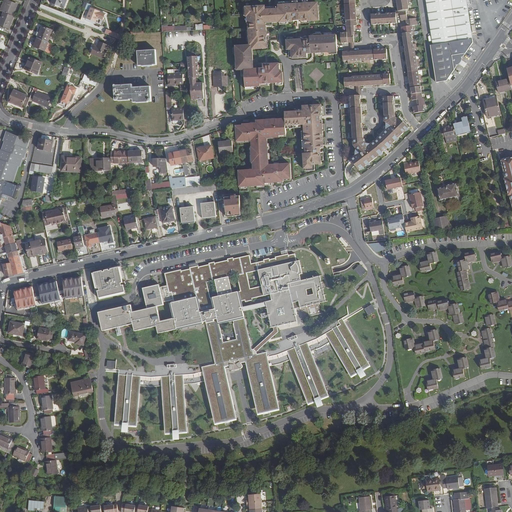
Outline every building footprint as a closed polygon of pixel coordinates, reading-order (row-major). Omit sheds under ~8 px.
[(18,4),(7,0),(4,0),(1,11),(4,12),(13,16),(18,4)] [(457,65),(458,65),(462,58),(462,57),(463,57),(473,43),(466,0),(425,0),(430,27),(433,45),(431,45),(436,83),(446,81),(457,66),(457,65)] [(409,1),(397,3),(398,11),(407,10),(408,9),(408,5),(409,5),(409,1)] [(260,86),(260,84),(284,82),(283,72),(280,72),(279,63),(263,64),(263,68),(253,69),(252,49),(268,48),(266,22),(280,22),(319,20),(318,2),(278,5),(278,8),(265,9),(265,5),(245,7),(246,17),(248,17),(249,45),(236,46),(237,70),(245,70),(246,87),(260,86)] [(356,4),(346,5),(347,13),(356,12),(356,4)] [(87,19),(96,23),(101,12),(91,8),(87,19)] [(390,13),(391,24),(397,23),(397,18),(401,17),(401,21),(406,20),(409,20),(410,23),(418,21),(418,18),(412,19),(411,14),(408,14),(407,10),(398,11),(396,11),(396,13),(390,13)] [(0,21),(0,25),(9,29),(15,16),(13,16),(4,12),(0,21)] [(356,12),(347,13),(347,20),(357,20),(356,12)] [(381,14),(376,14),(377,25),(384,24),(384,15),(381,15),(381,14)] [(354,26),(348,26),(348,34),(349,43),(351,43),(354,43),(354,37),(356,37),(355,32),(354,26)] [(53,31),(43,27),(38,38),(48,42),(53,31)] [(403,37),(404,41),(413,40),(411,32),(403,34),(404,37),(403,37)] [(287,40),(287,50),(291,50),(292,58),(307,58),(307,54),(337,52),(336,35),(310,36),(310,39),(287,40)] [(34,47),(46,51),(49,42),(48,42),(38,38),(34,47)] [(414,40),(404,41),(404,46),(405,46),(406,49),(414,48),(413,43),(415,43),(414,40)] [(104,59),(109,46),(99,42),(97,47),(96,46),(92,54),(104,59)] [(406,49),(405,49),(406,57),(416,55),(416,52),(414,52),(414,48),(406,49)] [(157,65),(156,50),(138,51),(139,66),(142,66),(154,66),(154,65),(157,65)] [(359,51),(351,52),(352,63),(355,63),(355,61),(359,61),(359,51)] [(368,51),(359,51),(359,61),(365,61),(365,62),(369,62),(368,51)] [(351,52),(343,52),(344,61),(348,61),(348,63),(352,63),(351,52)] [(416,55),(406,57),(407,64),(416,63),(415,59),(417,59),(416,55)] [(189,57),(188,57),(189,78),(191,78),(196,78),(199,78),(198,56),(195,56),(189,57)] [(38,74),(42,63),(30,58),(25,69),(38,74)] [(416,63),(407,64),(408,72),(419,71),(418,67),(417,67),(416,63)] [(419,71),(408,72),(410,80),(418,79),(418,74),(419,74),(419,71)] [(224,76),(224,72),(214,73),(214,87),(228,86),(227,76),(224,76)] [(183,84),(183,73),(168,74),(169,86),(179,85),(179,84),(183,84)] [(380,75),(376,75),(377,85),(385,85),(384,73),(380,73),(380,75)] [(82,81),(96,87),(99,80),(85,74),(82,81)] [(365,76),(360,76),(361,86),(369,86),(368,74),(365,74),(365,76)] [(372,74),(368,74),(369,86),(377,85),(376,75),(372,75),(372,74)] [(352,75),(349,75),(349,78),(345,78),(345,87),(353,87),(352,75)] [(356,75),(352,75),(353,87),(357,86),(361,86),(360,76),(356,76),(356,75)] [(418,79),(410,80),(411,88),(421,86),(420,83),(419,83),(418,79)] [(497,82),(499,93),(511,89),(511,88),(510,79),(497,82)] [(205,99),(204,83),(197,83),(191,83),(192,100),(205,99)] [(68,85),(62,101),(68,104),(70,100),(72,101),(77,89),(68,85)] [(133,87),(133,85),(115,86),(115,101),(119,100),(119,101),(130,101),(130,100),(133,100),(134,103),(137,103),(148,103),(148,102),(152,102),(151,87),(133,87)] [(22,107),(27,95),(14,90),(9,102),(22,107)] [(48,107),(52,98),(33,90),(30,100),(48,107)] [(412,94),(411,94),(412,101),(417,100),(418,103),(423,102),(423,99),(421,99),(420,93),(412,94)] [(484,100),(488,117),(501,114),(497,97),(484,100)] [(413,107),(414,113),(423,112),(422,106),(424,106),(423,102),(418,103),(418,106),(413,107)] [(363,138),(353,139),(353,145),(356,149),(356,155),(351,159),(360,171),(364,168),(363,167),(365,166),(366,166),(378,157),(377,156),(379,155),(379,156),(383,152),(387,148),(388,149),(392,145),(391,144),(393,143),(404,133),(403,132),(405,131),(406,131),(409,127),(399,117),(397,118),(396,117),(396,115),(395,115),(394,105),(394,103),(384,103),(385,122),(387,123),(386,129),(383,133),(384,133),(382,135),(382,134),(375,141),(374,141),(370,144),(366,143),(364,141),(364,138),(363,138)] [(303,111),(285,112),(285,119),(286,126),(304,124),(305,153),(303,153),(304,168),(313,168),(313,164),(322,164),(321,148),(324,148),(322,123),(321,123),(320,116),(322,115),(321,105),(303,106),(303,111)] [(172,109),(173,120),(184,120),(184,108),(172,109)] [(454,124),(454,126),(457,136),(471,133),(467,116),(461,118),(462,122),(454,124)] [(289,179),(288,164),(269,165),(267,138),(279,137),(279,136),(286,135),(286,126),(285,119),(256,120),(256,123),(243,124),(243,125),(236,126),(237,142),(252,141),(252,147),(251,147),(252,163),(253,163),(253,169),(239,170),(240,187),(266,185),(266,183),(284,182),(284,180),(289,179)] [(443,129),(443,130),(445,137),(445,139),(457,136),(454,126),(443,129)] [(27,150),(26,149),(30,140),(7,132),(3,143),(0,151),(0,204),(1,201),(2,198),(7,200),(9,196),(15,198),(20,186),(13,183),(19,166),(20,167),(23,158),(25,158),(27,150)] [(38,149),(51,152),(53,142),(40,139),(38,149)] [(220,153),(234,152),(232,141),(219,142),(220,153)] [(214,158),(211,146),(197,148),(200,161),(214,158)] [(192,149),(180,152),(182,163),(185,175),(185,176),(189,175),(187,162),(194,161),(192,149)] [(142,151),(129,152),(129,163),(142,162),(142,151)] [(111,152),(111,158),(111,163),(129,163),(129,152),(111,152)] [(169,154),(172,166),(182,163),(180,152),(169,154)] [(511,195),(511,156),(511,157),(502,159),(507,177),(506,177),(510,195),(511,195)] [(81,172),(82,157),(63,157),(62,172),(81,172)] [(90,159),(91,171),(112,171),(111,163),(111,158),(90,159)] [(161,167),(162,174),(169,173),(166,159),(154,159),(154,167),(161,167)] [(421,172),(419,161),(409,163),(404,164),(407,175),(421,172)] [(53,167),(32,164),(30,171),(52,174),(53,167)] [(151,182),(149,166),(145,167),(147,179),(146,179),(147,189),(143,189),(144,192),(149,191),(152,191),(153,191),(151,182)] [(34,177),(32,191),(43,192),(45,178),(34,177)] [(200,177),(186,178),(187,187),(194,186),(202,185),(200,177)] [(181,179),(170,180),(171,188),(171,189),(187,187),(186,178),(181,179)] [(402,187),(401,178),(385,181),(387,190),(402,187)] [(171,189),(171,188),(170,180),(170,179),(151,182),(153,191),(171,189)] [(202,185),(194,186),(195,193),(217,191),(216,184),(202,185)] [(445,186),(446,187),(438,189),(440,201),(459,197),(456,184),(445,186)] [(171,188),(171,189),(172,196),(195,193),(194,186),(187,187),(171,189),(171,188)] [(421,193),(410,195),(413,210),(416,209),(422,208),(424,207),(421,193)] [(241,216),(240,196),(236,196),(236,195),(233,195),(233,196),(226,197),(227,217),(241,216)] [(116,216),(116,212),(119,212),(116,196),(112,197),(113,205),(101,207),(103,218),(116,216)] [(370,198),(362,200),(364,210),(372,208),(370,198)] [(216,217),(215,202),(202,203),(203,218),(216,217)] [(172,207),(157,210),(157,213),(158,216),(159,220),(162,219),(163,223),(175,221),(172,207)] [(195,221),(194,207),(181,208),(182,223),(195,221)] [(67,208),(56,210),(58,222),(70,220),(67,208)] [(56,210),(42,213),(45,225),(58,222),(56,210)] [(404,223),(402,215),(398,216),(394,217),(395,219),(390,219),(391,221),(388,221),(388,219),(387,219),(389,229),(396,229),(401,228),(400,226),(404,225),(404,223)] [(411,221),(404,223),(404,225),(406,232),(422,228),(420,219),(419,215),(410,217),(411,221)] [(145,219),(147,229),(160,226),(159,220),(158,216),(145,219)] [(125,220),(127,230),(138,227),(136,217),(125,220)] [(449,229),(446,217),(434,219),(437,231),(449,229)] [(383,230),(381,221),(368,223),(370,232),(383,230)] [(0,236),(2,245),(6,243),(7,246),(17,243),(12,227),(1,223),(0,223),(0,236)] [(78,228),(72,229),(73,233),(79,232),(80,237),(86,235),(83,226),(78,227),(78,228)] [(101,233),(99,233),(101,243),(104,242),(109,241),(109,243),(113,242),(111,230),(108,231),(107,227),(100,229),(101,233)] [(93,247),(92,244),(101,243),(99,233),(95,234),(94,230),(91,230),(91,235),(86,236),(88,248),(93,247)] [(76,248),(84,246),(82,237),(75,238),(76,248)] [(45,239),(36,242),(39,254),(48,252),(45,239)] [(60,251),(73,249),(71,240),(58,242),(60,251)] [(26,244),(29,257),(39,254),(36,242),(26,244)] [(371,243),(371,252),(383,251),(383,242),(371,243)] [(17,243),(7,246),(6,246),(8,255),(19,251),(17,243)] [(19,251),(8,255),(10,259),(20,256),(25,255),(23,249),(20,250),(19,251)] [(476,260),(474,252),(465,254),(466,260),(458,262),(460,271),(458,272),(462,291),(471,289),(466,270),(468,269),(467,263),(476,260)] [(502,258),(500,252),(491,254),(493,263),(502,261),(504,267),(511,265),(511,264),(510,257),(502,258)] [(428,254),(430,262),(420,264),(422,272),(431,270),(430,263),(438,261),(436,253),(428,254)] [(133,312),(131,305),(119,308),(116,309),(99,313),(103,331),(134,325),(135,331),(157,326),(159,334),(177,330),(177,328),(206,322),(215,364),(192,369),(188,369),(188,363),(154,363),(155,370),(151,370),(119,366),(113,415),(134,418),(139,380),(150,382),(161,382),(161,427),(183,427),(182,382),(193,382),(204,379),(212,416),(234,412),(226,374),(248,369),(256,407),(278,402),(270,365),(280,362),(290,358),(309,399),(329,390),(310,349),(320,345),(329,339),(349,371),(368,359),(341,317),(314,334),(310,335),(308,330),(278,343),(281,349),(276,351),(257,354),(253,355),(244,317),(243,312),(242,308),(266,302),(267,306),(272,328),(273,327),(277,326),(297,322),(293,303),(299,302),(300,308),(326,302),(320,276),(301,280),(300,275),(302,274),(300,261),(297,261),(295,254),(289,256),(288,254),(276,257),(276,259),(270,260),(269,259),(264,260),(264,261),(252,264),(250,256),(234,259),(233,258),(228,260),(228,261),(215,263),(215,262),(209,264),(209,265),(199,267),(199,266),(190,268),(190,269),(181,271),(181,270),(165,274),(167,286),(160,287),(159,285),(143,289),(147,309),(133,312)] [(10,259),(12,264),(14,276),(25,274),(20,256),(10,259)] [(360,263),(354,270),(361,277),(367,271),(360,263)] [(12,264),(4,265),(6,277),(14,276),(12,264)] [(400,268),(402,275),(393,277),(395,285),(404,283),(402,277),(411,275),(409,266),(400,268)] [(98,291),(100,298),(113,295),(116,294),(125,292),(124,286),(122,286),(121,283),(123,283),(119,268),(111,270),(109,271),(109,270),(104,271),(105,272),(103,272),(103,271),(94,273),(98,289),(99,289),(100,291),(98,291)] [(81,277),(63,279),(64,286),(65,292),(65,297),(83,295),(81,277)] [(57,281),(39,285),(40,292),(42,298),(43,303),(61,299),(60,293),(58,288),(57,281)] [(35,293),(33,287),(15,291),(17,300),(18,308),(25,306),(25,307),(37,304),(36,299),(35,293)] [(415,299),(413,293),(404,294),(406,303),(415,301),(417,308),(425,306),(423,297),(415,299)] [(511,301),(507,303),(507,300),(500,302),(498,293),(490,295),(492,304),(498,302),(499,311),(509,308),(510,310),(511,309),(511,301)] [(437,303),(437,300),(428,302),(430,311),(439,309),(439,310),(449,308),(451,315),(453,314),(455,324),(463,322),(461,313),(459,314),(457,305),(448,307),(447,300),(437,303)] [(267,306),(266,302),(242,308),(243,312),(267,306)] [(372,304),(364,309),(368,315),(376,310),(372,304)] [(496,324),(494,315),(485,317),(487,326),(496,324)] [(22,336),(24,325),(10,322),(8,333),(22,336)] [(278,332),(277,326),(273,327),(274,331),(254,348),(252,348),(253,355),(257,354),(257,351),(256,351),(278,332)] [(51,340),(53,331),(39,329),(37,339),(42,340),(43,339),(47,340),(51,340)] [(494,346),(490,329),(482,330),(486,348),(485,348),(487,359),(480,360),(482,369),(491,367),(489,358),(495,357),(493,346),(494,346)] [(415,345),(413,339),(404,341),(406,350),(415,347),(417,354),(434,350),(432,341),(439,340),(437,331),(428,333),(430,342),(415,345)] [(85,335),(68,332),(67,341),(76,343),(76,344),(83,346),(85,335)] [(35,357),(25,354),(21,366),(31,369),(35,357)] [(458,360),(460,369),(453,371),(455,379),(464,377),(462,368),(469,367),(466,358),(458,360)] [(106,369),(114,369),(115,361),(106,360),(106,369)] [(442,378),(440,369),(432,371),(434,380),(427,381),(429,390),(438,388),(436,379),(442,378)] [(34,392),(35,392),(36,396),(44,395),(43,391),(44,391),(43,377),(32,379),(34,392)] [(15,394),(15,378),(4,379),(5,395),(5,401),(14,401),(14,394),(15,394)] [(93,392),(90,379),(72,384),(74,396),(93,392)] [(42,412),(43,411),(44,416),(52,414),(52,410),(50,397),(40,398),(42,412)] [(20,407),(18,407),(18,404),(9,404),(10,408),(9,408),(9,424),(20,423),(20,407)] [(41,433),(43,432),(43,436),(41,437),(41,440),(40,440),(42,453),(52,452),(51,439),(50,439),(49,435),(52,435),(51,431),(52,431),(50,418),(39,419),(41,433)] [(0,446),(8,450),(11,451),(15,443),(12,442),(12,440),(0,434),(0,446)] [(98,441),(98,443),(96,446),(95,447),(97,449),(101,448),(103,449),(104,446),(103,445),(101,442),(101,441),(98,441)] [(25,463),(28,464),(30,461),(32,457),(28,455),(29,454),(17,448),(12,458),(25,463)] [(56,462),(55,462),(54,456),(46,457),(47,463),(45,463),(47,477),(57,475),(56,462)] [(504,475),(503,464),(488,466),(489,476),(504,475)] [(442,475),(442,479),(444,489),(448,488),(448,489),(460,488),(460,487),(458,478),(458,477),(446,479),(446,475),(442,475)] [(439,478),(427,480),(428,490),(436,489),(437,491),(441,490),(439,478)] [(496,488),(485,489),(487,508),(498,507),(496,488)] [(455,500),(454,500),(455,511),(466,511),(466,510),(471,510),(470,498),(469,499),(468,492),(454,494),(455,500)] [(249,499),(246,499),(247,503),(261,502),(261,493),(248,495),(249,499)] [(387,510),(387,511),(399,511),(399,509),(397,509),(395,496),(385,497),(387,510)] [(66,511),(67,498),(54,497),(54,510),(55,510),(55,511),(66,511)] [(361,511),(372,511),(371,497),(360,498),(361,511)] [(45,502),(30,500),(28,510),(35,511),(35,508),(44,509),(45,502)] [(420,510),(423,510),(423,511),(432,511),(433,509),(430,509),(429,500),(419,502),(420,510)] [(247,506),(249,506),(250,510),(262,509),(261,502),(247,503),(247,506)]
